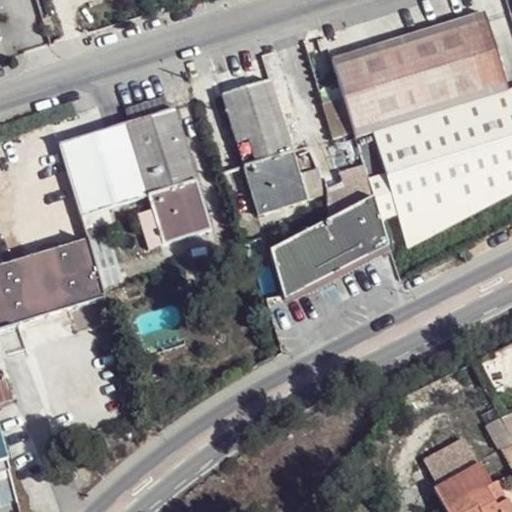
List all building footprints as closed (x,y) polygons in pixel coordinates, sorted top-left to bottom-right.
[(364,171),(379,221),(396,216),(407,251),(511,195),(511,110),(506,93),(479,11),(329,60),(341,96),(352,132),(364,171)] [(267,81),(219,95),(257,218),(306,202),(322,197),(314,175),(299,181),(267,81)] [(352,132),(341,96),(319,103),(331,138),(352,132)] [(121,109),(125,125),(166,112),(161,97),(121,109)] [(125,125),(57,145),(80,218),(146,197),(150,211),(161,247),(208,233),(171,110),(166,112),(125,125)] [(272,264),(287,313),(387,248),(379,221),(372,201),(364,171),(320,185),(324,198),(328,229),(272,264)] [(161,247),(150,211),(135,215),(145,252),(161,247)] [(103,304),(106,303),(87,240),(83,241),(83,244),(64,251),(63,248),(59,250),(59,252),(34,259),(33,257),(28,258),(29,261),(4,268),(3,266),(0,267),(1,270),(0,270),(0,332),(18,327),(19,329),(23,328),(23,325),(47,318),(48,321),(51,320),(51,317),(75,310),(76,312),(80,311),(79,308),(102,302),(103,304)] [(7,379),(0,381),(0,402),(13,399),(7,379)] [(511,437),(504,422),(490,429),(511,468),(511,437)] [(493,511),(483,495),(489,491),(478,473),(476,474),(460,449),(421,472),(437,498),(433,501),(439,511),(511,511),(507,505),(502,508),(494,511),(493,511)] [(491,490),(489,491),(483,495),(493,511),(494,511),(502,508),(491,490)]
